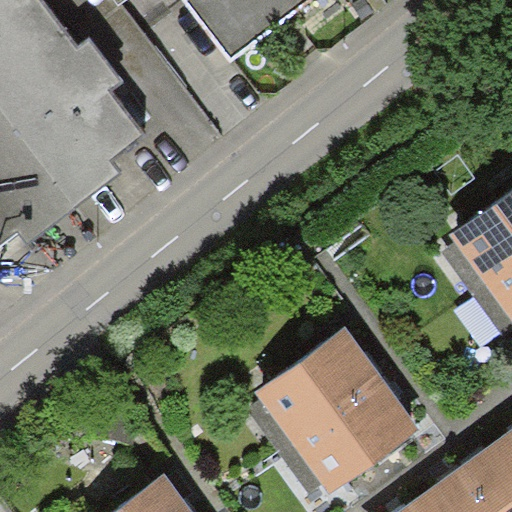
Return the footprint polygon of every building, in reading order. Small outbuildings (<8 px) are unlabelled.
[(0,0),(0,95),(67,184),(146,124),(51,0),(0,0)] [(124,0),(129,5),(135,0),(184,0),(236,64),(318,0),(124,0)] [(0,95),(0,233),(67,184),(0,95)] [(511,185),(462,222),(497,270),(511,259),(511,185)] [(511,259),(497,270),(511,291),(511,259)] [(345,322),(266,378),(302,427),(380,370),(345,322)] [(380,370),(302,427),(337,475),(415,419),(380,370)] [(511,511),(511,436),(472,464),(505,511),(511,511)] [(423,497),(432,511),(505,511),(472,464),(423,497)] [(195,511),(164,468),(104,511),(195,511)] [(401,511),(432,511),(423,497),(401,511)]
